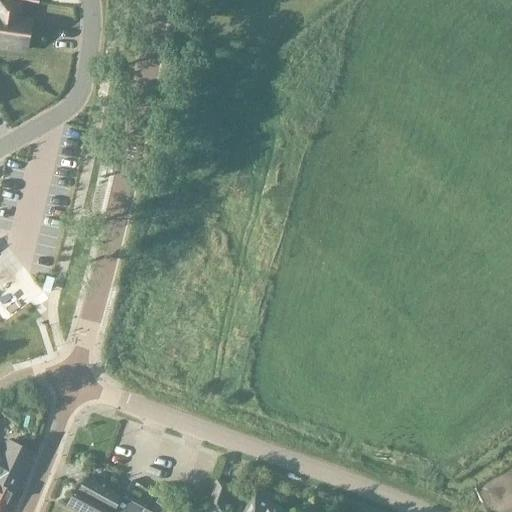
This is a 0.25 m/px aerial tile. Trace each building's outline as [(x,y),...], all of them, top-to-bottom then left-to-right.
[(0,47),(23,51),(27,22),(15,21),(17,6),(0,4),(0,47)] [(0,485),(14,492),(32,456),(21,450),(24,443),(14,439),(11,445),(9,444),(4,454),(0,451),(0,485)] [(76,486),(66,506),(76,511),(148,511),(143,509),(120,497),(85,478),(79,488),(76,486)] [(215,481),(206,508),(218,511),(220,511),(229,486),(215,481)] [(0,511),(4,511),(14,492),(0,485),(0,511)] [(280,511),(254,497),(245,511),(280,511)]
